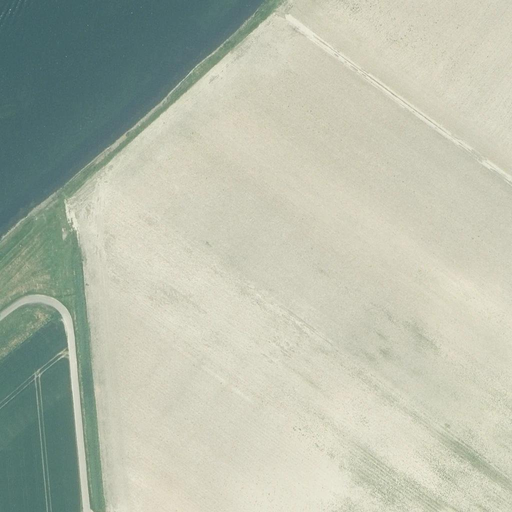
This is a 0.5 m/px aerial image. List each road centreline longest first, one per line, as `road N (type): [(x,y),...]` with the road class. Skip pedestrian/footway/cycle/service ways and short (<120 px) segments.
road 1 (track): [(291,18),(511,180)]
road 2 (residential): [(0,318),(28,299),(64,312),(85,511)]
